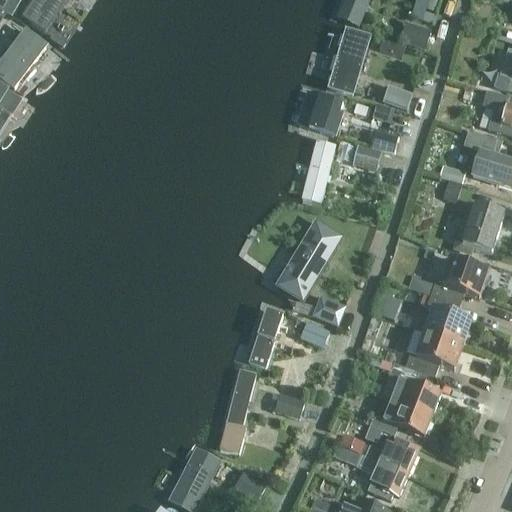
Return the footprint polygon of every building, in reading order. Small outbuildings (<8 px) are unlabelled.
[(0,0),(0,10),(2,12),(10,0),(0,0)] [(77,0),(31,0),(21,15),(51,36),(77,0)] [(355,0),(350,17),(381,27),(388,0),(355,0)] [(432,22),(439,0),(417,0),(413,15),(432,22)] [(51,41),(6,9),(0,17),(0,77),(14,88),(51,41)] [(329,83),(361,93),(380,33),(348,24),(329,83)] [(427,44),(432,33),(420,28),(416,39),(427,44)] [(511,50),(511,41),(501,38),(498,47),(511,50)] [(0,130),(21,95),(0,82),(0,130)] [(300,123),(346,136),(355,97),(312,84),(300,123)] [(406,113),(412,98),(389,90),(384,105),(406,113)] [(488,132),(511,139),(511,109),(507,108),(509,100),(487,94),(483,108),(494,112),(488,132)] [(395,156),(399,140),(376,133),(371,150),(395,156)] [(511,163),(494,158),(499,143),(468,134),(465,146),(482,151),(478,163),(473,179),(485,182),(485,183),(511,191),(511,163)] [(303,197),(328,203),(343,145),(318,139),(303,197)] [(377,174),(378,168),(382,154),(358,148),(353,168),(377,174)] [(449,200),(461,205),(467,189),(450,183),(444,198),(449,200)] [(471,259),(474,251),(491,256),(505,216),(476,207),(468,205),(452,253),(471,259)] [(278,295),(319,308),(322,301),(345,237),(308,223),(278,295)] [(479,302),(482,295),(488,276),(451,263),(442,288),(435,285),(431,298),(460,308),(464,297),(479,302)] [(415,275),(410,288),(431,295),(436,282),(415,275)] [(397,319),(401,301),(385,297),(382,315),(397,319)] [(456,319),(460,308),(431,298),(426,311),(433,313),(425,336),(463,349),(471,324),(456,319)] [(314,320),(338,330),(346,310),(322,301),(319,308),(314,320)] [(247,363),(271,369),(290,311),(267,304),(247,363)] [(293,335),(302,339),(300,342),(324,352),(330,335),(307,326),(298,323),(293,331),(293,335)] [(454,374),(463,349),(425,336),(417,360),(410,357),(405,371),(416,375),(435,382),(439,368),(454,374)] [(391,365),(388,373),(391,374),(389,378),(400,382),(392,403),(432,419),(441,398),(412,387),(416,375),(405,371),(391,365)] [(218,447),(243,455),(264,375),(240,368),(218,447)] [(300,421),(305,405),(282,398),(277,414),(300,421)] [(424,440),(432,419),(392,403),(384,422),(374,418),(365,442),(376,446),(382,433),(394,438),(398,429),(424,440)] [(362,458),(408,478),(417,457),(413,456),(417,448),(398,440),(396,443),(393,442),(392,445),(389,444),(384,455),(370,448),(365,459),(362,458)] [(169,496),(200,511),(226,459),(197,444),(169,496)] [(399,500),(408,478),(362,458),(357,470),(375,478),(370,487),(374,489),(372,495),(390,503),(393,497),(399,500)] [(230,485),(236,489),(234,492),(257,505),(267,488),(244,475),(245,474),(228,465),(224,472),(234,478),(230,485)] [(154,511),(180,511),(161,501),(154,511)] [(382,511),(364,504),(360,511),(356,511),(344,507),(344,506),(335,503),(331,511),(382,511)]
